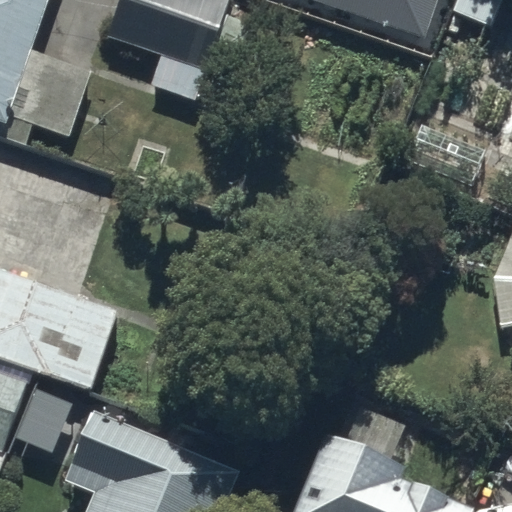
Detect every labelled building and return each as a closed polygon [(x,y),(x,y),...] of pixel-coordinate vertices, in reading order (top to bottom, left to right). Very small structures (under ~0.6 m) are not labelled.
[(47,0),(0,0),(0,121),(5,123),(7,117),(30,50),(47,0)] [(227,0),(118,0),(106,35),(204,68),(211,48),(223,14),(227,0)] [(456,0),(452,11),(489,24),(498,0),(456,0)] [(251,25),(223,14),(211,48),(240,58),(251,25)] [(90,70),(30,50),(7,117),(68,137),(90,70)] [(485,149),(419,125),(405,161),(472,185),(485,149)] [(115,310),(0,270),(0,357),(88,388),(115,310)] [(0,451),(25,380),(0,370),(0,451)] [(220,511),(238,471),(90,409),(61,478),(93,491),(84,511),(220,511)] [(400,466),(318,433),(285,511),(468,511),(470,508),(395,478),(400,466)]
